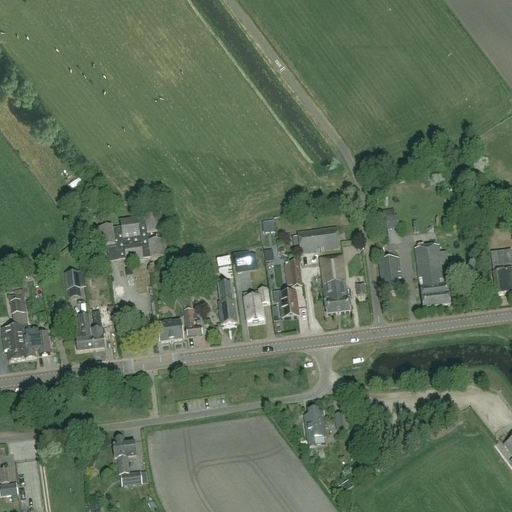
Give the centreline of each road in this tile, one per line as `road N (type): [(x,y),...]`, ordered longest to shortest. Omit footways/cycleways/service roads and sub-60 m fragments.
road 1 (unclassified): [(0,440),(316,396),(328,384),(321,341)]
road 2 (unclassified): [(377,334),(349,179),(225,0)]
road 3 (tertiary): [(0,383),(321,341)]
road 4 (tertiary): [(377,334),(511,316)]
